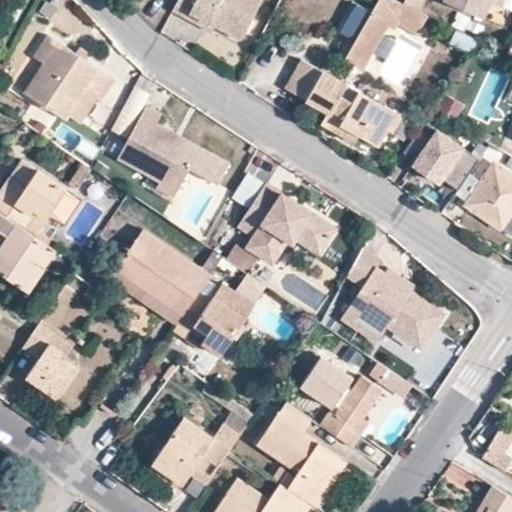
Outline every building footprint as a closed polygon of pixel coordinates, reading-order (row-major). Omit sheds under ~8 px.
[(175,0),(172,7),(188,16),(192,9),(214,21),(241,37),(262,0),(175,0)] [(346,60),(351,63),(359,68),(382,26),(401,23),(419,32),(427,15),(416,10),(401,2),(395,0),(375,0),(355,41),(348,38),(338,56),(345,60),(346,60)] [(401,0),(401,2),(416,10),(420,0),(401,0)] [(492,1),(503,6),(506,0),(446,0),(484,16),(492,1)] [(210,29),(214,21),(192,9),(188,16),(210,29)] [(41,63),(56,41),(45,34),(31,56),(41,63)] [(22,92),(64,118),(67,114),(83,89),(96,97),(100,100),(114,78),(82,58),(73,52),(56,41),(41,63),(22,92)] [(77,46),(73,52),(82,58),(86,51),(77,46)] [(339,124),(357,135),(376,146),(387,129),(382,125),(392,109),(359,90),(352,102),(341,96),(342,95),(347,84),(343,81),(337,78),(301,57),(285,87),(329,111),(332,109),(342,116),(339,124)] [(343,81),(351,63),(346,60),(345,60),(337,78),(343,81)] [(342,95),(341,96),(352,102),(359,90),(347,84),(342,95)] [(96,97),(83,89),(67,114),(80,122),(96,97)] [(128,136),(142,105),(129,99),(115,131),(128,136)] [(163,116),(147,107),(115,157),(156,184),(172,194),(196,158),(180,147),(171,150),(166,147),(173,136),(157,126),(163,116)] [(353,142),(357,135),(339,124),(342,116),(332,109),(329,111),(321,124),(336,132),(353,142)] [(400,114),(392,109),(382,125),(387,129),(391,131),(400,115),(400,114)] [(482,155),(427,118),(404,152),(459,189),(482,155)] [(180,147),(196,158),(199,153),(173,136),(166,147),(171,150),(180,147)] [(493,163),(482,155),(459,189),(456,193),(467,200),(493,163)] [(511,235),(511,234),(511,176),(493,163),(467,200),(465,204),(511,235)] [(0,212),(20,226),(33,209),(45,218),(64,188),(36,168),(24,185),(9,175),(0,188),(0,212)] [(248,206),(264,182),(251,173),(235,197),(248,206)] [(252,235),(245,244),(270,260),(285,240),(291,244),(295,237),(300,230),(320,242),(321,243),(333,226),(267,183),(238,225),(252,235)] [(172,194),(156,184),(152,189),(169,200),(172,194)] [(55,249),(20,226),(0,212),(0,271),(27,290),(55,249)] [(183,309),(184,310),(205,279),(208,274),(142,228),(114,267),(146,289),(149,286),(183,309)] [(295,237),(315,249),(316,250),(321,243),(320,242),(300,230),(295,237)] [(235,243),(225,258),(248,274),(258,259),(235,243)] [(405,347),(408,349),(429,311),(425,308),(412,300),(405,302),(400,298),(405,289),(388,279),(391,271),(377,262),(381,256),(362,247),(344,277),(363,287),(349,315),(390,338),(405,347)] [(184,310),(177,320),(189,328),(183,336),(198,346),(202,341),(220,353),(230,337),(234,338),(242,326),(240,324),(253,304),(221,282),(218,287),(205,279),(184,310)] [(51,303),(62,311),(76,292),(63,283),(50,303),(51,303)] [(175,323),(177,320),(184,310),(183,309),(149,286),(146,289),(140,300),(175,323)] [(406,289),(405,289),(400,298),(405,302),(412,300),(425,308),(429,311),(432,304),(429,303),(406,289)] [(50,329),(62,311),(51,303),(50,303),(38,321),(39,322),(50,329)] [(39,322),(38,321),(37,321),(21,345),(38,357),(24,375),(54,397),(74,366),(61,358),(71,343),(50,329),(39,322)] [(403,356),(408,349),(405,347),(390,338),(389,339),(386,346),(403,356)] [(355,424),(361,416),(380,389),(359,375),(348,390),(344,388),(351,376),(320,355),(299,385),(330,406),(334,403),(337,405),(330,414),(313,402),(306,414),(311,417),(350,445),(362,429),(355,424)] [(368,374),(378,381),(386,368),(377,361),(368,374)] [(412,385),(386,368),(378,381),(403,398),(412,385)] [(309,502),(341,457),(303,431),(311,417),(306,414),(286,400),(255,442),(292,466),(289,472),(279,466),(272,477),(279,481),(309,502)] [(210,476),(230,448),(182,416),(151,461),(182,482),(189,472),(194,465),(210,476)] [(367,421),(361,416),(355,424),(362,429),(367,421)] [(511,437),(511,427),(502,422),(482,454),(503,467),(511,455),(504,450),(511,437)] [(342,458),(341,457),(309,502),(315,506),(346,462),(342,458)] [(173,496),(182,482),(151,461),(142,475),(173,496)] [(205,483),(210,476),(194,465),(189,472),(205,483)] [(293,511),(294,511),(302,511),(309,502),(279,481),(266,498),(235,477),(211,511),(293,511)] [(511,511),(511,496),(492,484),(481,502),(482,502),(489,506),(485,511),(511,511)] [(481,502),(475,511),(485,511),(489,506),(482,502),(481,502)]
